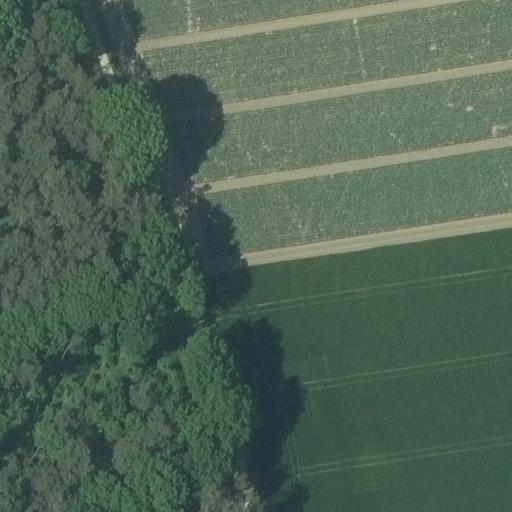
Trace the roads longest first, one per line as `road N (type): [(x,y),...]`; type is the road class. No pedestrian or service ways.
road 1 (track): [(78,0),(187,295)]
road 2 (track): [(187,295),(241,452),(246,511)]
road 3 (track): [(187,295),(0,372)]
